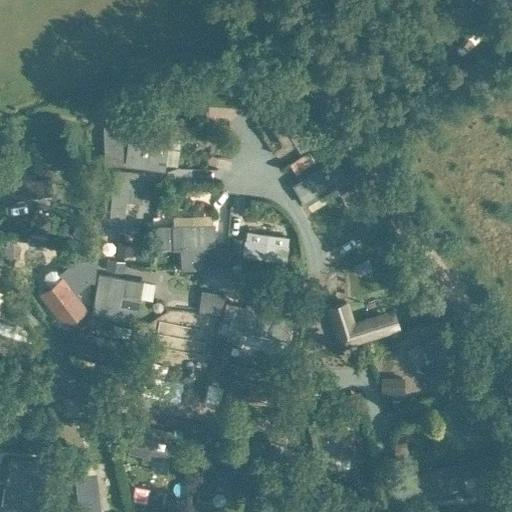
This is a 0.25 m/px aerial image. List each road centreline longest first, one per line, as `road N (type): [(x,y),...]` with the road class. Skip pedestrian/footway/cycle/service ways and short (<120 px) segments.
road 1 (track): [(511,398),(266,0)]
road 2 (track): [(276,511),(315,259),(246,125)]
road 3 (track): [(291,429),(0,375)]
